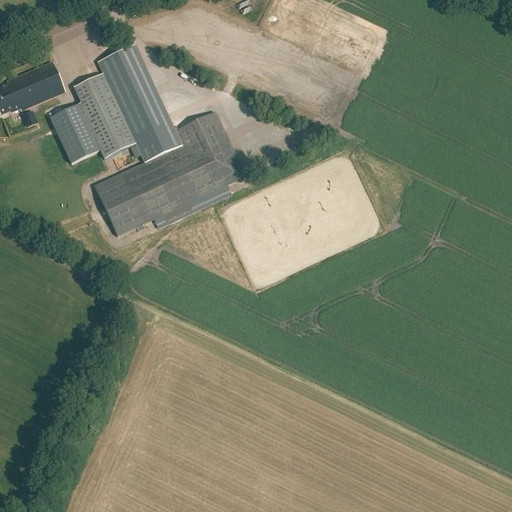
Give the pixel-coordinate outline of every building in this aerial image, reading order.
[(79,104),(48,119),(70,165),(98,152),(103,161),(129,149),(134,160),(140,157),(144,165),(149,162),(150,165),(121,178),(144,227),(246,178),(215,113),(178,131),(177,128),(174,129),(134,46),(97,63),(102,75),(72,89),(79,104)] [(3,91),(0,91),(0,116),(0,117),(12,112),(13,114),(20,111),(21,113),(64,95),(52,65),(7,84),(8,86),(2,89),(3,91)] [(207,205),(218,201),(216,196),(205,200),(207,205)] [(230,259),(226,262),(232,272),(236,270),(230,259)] [(140,331),(135,355),(140,356),(145,332),(140,331)]
